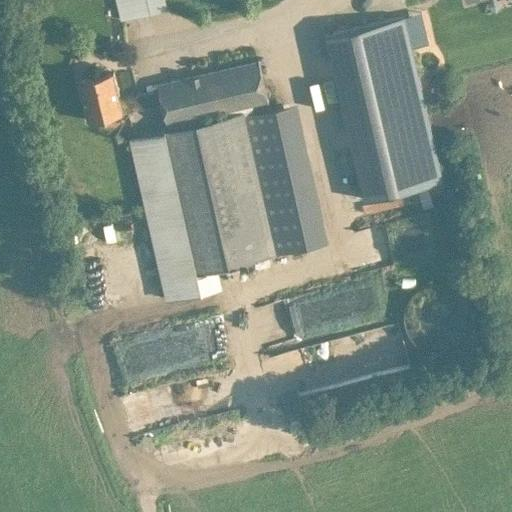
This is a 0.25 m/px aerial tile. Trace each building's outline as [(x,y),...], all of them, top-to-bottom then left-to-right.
[(166,0),(116,0),(121,19),(159,10),(169,8),(166,0)] [(406,17),(327,35),(365,200),(444,181),(406,17)] [(435,45),(440,60),(450,57),(445,41),(435,45)] [(295,102),(284,105),(254,112),(252,103),(268,99),(268,101),(269,101),(259,58),(258,58),(258,60),(153,85),(154,89),(120,97),(114,72),(80,79),(89,119),(162,102),(168,128),(134,136),(173,298),(196,292),(191,272),(328,240),(295,102)] [(419,230),(379,233),(381,267),(409,265),(408,259),(420,258),(419,238),(419,230)] [(114,247),(120,270),(140,265),(134,242),(114,247)] [(386,376),(424,366),(413,329),(376,340),(386,376)] [(200,340),(179,345),(185,373),(207,368),(200,340)] [(274,349),(283,407),(325,401),(327,409),(385,399),(383,382),(319,392),(317,382),(334,379),(330,353),(310,356),(308,344),(274,349)]
